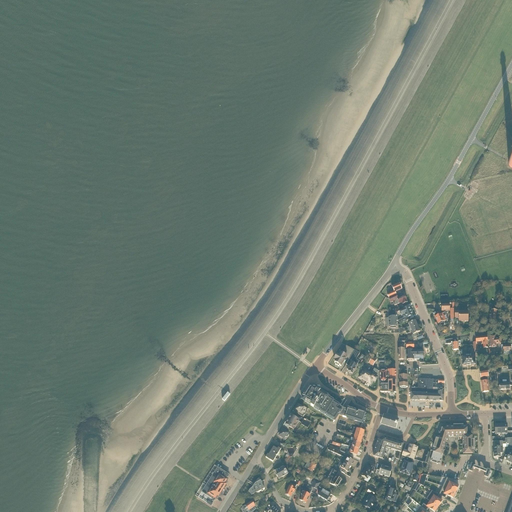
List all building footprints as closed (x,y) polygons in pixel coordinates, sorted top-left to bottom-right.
[(395,292),(402,289),(399,283),(390,288),(391,290),(393,289),(394,292),(387,294),(389,298),(396,295),(395,292)] [(405,296),(398,299),(396,295),(389,298),(391,302),(393,302),(395,306),(399,304),(402,303),(403,305),(407,303),(406,301),(407,300),(405,296)] [(500,306),(497,306),(492,306),(491,315),(490,315),(490,321),(497,321),(497,313),(498,313),(500,313),(500,306)] [(409,307),(403,310),(402,307),(399,308),(400,311),(399,311),(400,312),(402,315),(405,314),(406,317),(407,318),(409,317),(413,315),(409,307)] [(468,311),(459,311),(459,308),(455,308),(455,318),(459,318),(459,321),(468,321),(468,311)] [(442,322),(448,319),(445,312),(435,317),(438,324),(440,323),(440,324),(442,323),(442,322)] [(395,328),(395,326),(396,326),(396,323),(398,323),(397,314),(396,314),(388,315),(389,327),(390,327),(390,328),(395,328)] [(405,331),(417,326),(415,321),(409,323),(410,326),(407,328),(407,327),(404,329),(398,328),(399,334),(405,331)] [(417,326),(405,331),(407,334),(412,332),(413,335),(420,332),(417,326)] [(488,336),(487,336),(487,340),(489,340),(489,347),(490,347),(497,347),(496,344),(501,344),(500,338),(496,338),(496,335),(488,336)] [(476,342),(473,343),(474,350),(478,350),(478,347),(477,347),(476,344),(483,344),(483,346),(483,348),(488,348),(487,345),(487,340),(487,336),(476,337),(476,342)] [(458,350),(457,339),(450,340),(445,341),(446,344),(450,343),(452,342),(453,350),(458,350)] [(423,350),(422,346),(422,343),(417,343),(417,347),(418,347),(418,350),(406,350),(407,360),(414,360),(414,356),(423,356),(423,350)] [(352,354),(354,351),(346,346),(341,354),(340,353),(339,355),(337,355),(334,360),(335,361),(335,362),(336,363),(335,364),(339,367),(339,365),(341,366),(345,360),(346,358),(349,359),(352,354)] [(354,359),(356,356),(352,354),(349,359),(346,364),(349,366),(347,369),(349,370),(348,371),(352,373),(357,364),(354,363),(356,360),(354,359)] [(378,374),(378,370),(374,369),(372,373),(371,374),(367,382),(370,384),(373,380),(375,382),(377,378),(372,375),(373,373),(374,373),(375,372),(378,374)] [(367,382),(371,374),(364,370),(359,377),(367,382)] [(388,393),(396,392),(396,371),(388,371),(388,382),(388,384),(388,393)] [(499,384),(499,385),(499,390),(510,390),(510,383),(510,379),(502,379),(499,379),(499,384)] [(488,381),(485,381),(485,380),(481,380),(483,392),(489,392),(488,381)] [(335,421),(338,415),(339,415),(341,416),(343,416),(343,417),(346,418),(355,421),(360,422),(361,423),(363,423),(366,412),(359,410),(358,409),(357,411),(347,407),(346,409),(344,409),(343,409),(342,408),(340,406),(339,405),(340,404),(335,401),(334,402),(334,401),(334,400),(329,397),(329,398),(329,397),(328,396),(329,395),(324,392),(323,393),(322,393),(323,392),(321,390),(317,388),(318,388),(313,385),(311,384),(310,386),(309,385),(308,386),(301,396),(302,398),(301,399),(310,406),(311,405),(335,421)] [(429,390),(430,386),(418,385),(418,388),(416,388),(416,390),(411,390),(411,400),(419,401),(419,400),(426,400),(426,401),(427,401),(427,400),(426,400),(427,400),(429,400),(429,401),(428,401),(429,401),(438,401),(438,396),(437,396),(437,395),(433,395),(433,390),(429,390)] [(443,401),(444,389),(438,389),(438,390),(433,390),(433,395),(437,395),(437,396),(438,396),(438,401),(443,401)] [(385,416),(385,415),(384,415),(384,416),(383,416),(384,416),(383,418),(383,419),(382,420),(382,421),(382,423),(381,423),(381,424),(382,424),(385,425),(388,426),(389,426),(391,427),(392,427),(395,428),(394,428),(395,428),(396,428),(396,427),(397,425),(397,424),(397,423),(398,422),(398,421),(398,420),(398,419),(397,419),(395,419),(395,418),(394,418),(391,418),(391,417),(388,417),(388,416),(385,416)] [(299,421),(292,417),(291,416),(286,425),(293,430),(299,421)] [(308,429),(311,424),(304,420),(301,425),(308,429)] [(458,437),(458,435),(458,425),(453,425),(454,427),(450,427),(450,437),(454,437),(454,435),(458,435),(458,437)] [(467,426),(463,427),(463,425),(458,425),(458,435),(463,435),(463,440),(467,436),(467,426)] [(449,437),(450,437),(450,427),(446,427),(446,428),(442,428),(441,432),(440,431),(439,435),(448,438),(449,437)] [(363,435),(364,431),(359,429),(358,429),(357,429),(354,428),(353,430),(353,431),(352,432),(351,431),(350,431),(349,433),(355,435),(362,437),(363,437),(364,435),(363,435)] [(287,434),(282,430),(279,436),(284,439),(285,436),(287,438),(289,435),(287,434)] [(361,441),(362,437),(355,435),(354,438),(352,438),(351,440),(351,441),(353,441),(361,444),(361,443),(362,441),(361,441)] [(447,442),(448,438),(439,435),(437,439),(436,438),(435,443),(444,446),(446,442),(447,442)] [(474,440),(473,440),(473,436),(467,436),(463,440),(464,440),(464,445),(474,445),(474,440)] [(377,444),(385,446),(388,438),(384,437),(378,440),(377,444)] [(390,449),(393,440),(388,438),(385,446),(385,447),(386,448),(390,449)] [(353,441),(351,441),(351,440),(349,446),(359,450),(361,444),(353,441)] [(396,451),(398,442),(393,440),(390,449),(396,451)] [(401,452),(404,443),(398,442),(396,451),(398,451),(401,452)] [(446,446),(444,446),(435,443),(433,447),(435,448),(433,451),(443,454),(444,450),(443,450),(444,446),(446,446)] [(384,454),(384,453),(385,452),(386,448),(385,447),(385,446),(377,444),(375,451),(384,454)] [(404,450),(402,456),(405,457),(413,459),(414,459),(418,448),(409,445),(407,451),(404,450)] [(473,449),(474,449),(474,445),(464,445),(463,445),(464,445),(464,449),(463,449),(463,453),(473,453),(473,449)] [(337,454),(338,451),(339,450),(330,446),(328,450),(337,454)] [(359,450),(349,446),(348,449),(351,450),(350,453),(357,455),(359,450)] [(280,451),(279,451),(274,447),(269,455),(268,454),(268,455),(266,457),(273,462),(280,451)] [(289,448),(288,449),(292,457),(293,457),(294,457),(299,449),(298,448),(289,448)] [(383,456),(384,454),(375,451),(373,456),(382,459),(383,456)] [(442,458),(443,454),(433,451),(430,461),(440,464),(441,461),(440,460),(441,457),(442,457),(442,458)] [(354,461),(348,457),(346,456),(343,462),(350,467),(354,461)] [(404,462),(400,472),(410,475),(414,463),(412,462),(413,459),(405,457),(405,458),(402,457),(401,461),(404,462)] [(312,462),(313,461),(309,460),(308,462),(306,461),(305,462),(307,463),(304,468),(307,470),(308,469),(312,472),(316,465),(312,462)] [(350,467),(343,462),(342,462),(340,466),(339,465),(337,469),(342,472),(344,474),(346,471),(347,472),(348,472),(350,469),(349,469),(350,467)] [(389,477),(392,469),(382,466),(380,471),(377,470),(376,473),(379,474),(389,477)] [(229,475),(220,469),(218,467),(202,492),(215,500),(228,480),(227,479),(229,475)] [(279,479),(288,474),(284,467),(275,472),(279,479)] [(337,469),(334,467),(326,481),(326,482),(326,483),(327,484),(328,484),(329,484),(330,484),(336,488),(337,488),(338,487),(339,487),(340,487),(340,486),(341,486),(341,485),(340,485),(340,484),(342,481),(341,480),(338,478),(340,475),(342,472),(337,469)] [(369,476),(372,471),(371,471),(366,468),(362,476),(366,478),(365,480),(368,482),(371,478),(369,476)] [(443,486),(456,492),(459,486),(453,484),(454,479),(447,478),(443,486)] [(251,489),(250,492),(251,495),(256,492),(257,493),(257,494),(261,492),(262,492),(263,492),(264,491),(263,490),(265,490),(263,487),(262,485),(261,482),(260,482),(256,485),(255,484),(254,485),(253,487),(251,489)] [(295,489),(296,486),(291,484),(290,487),(286,494),(290,497),(293,492),(294,492),(295,489)] [(302,495),(300,500),(303,502),(305,503),(306,503),(311,492),(312,490),(306,488),(307,485),(304,484),(301,489),(303,489),(302,491),(302,492),(301,495),(302,495)] [(324,490),(326,488),(321,485),(320,488),(322,489),(318,496),(327,501),(331,494),(324,490)] [(443,486),(439,495),(445,498),(446,495),(453,498),(456,492),(443,486)] [(392,488),(389,487),(386,497),(385,499),(391,501),(392,501),(396,502),(399,496),(396,495),(397,493),(395,492),(396,489),(394,489),(394,488),(393,488),(392,488)] [(367,498),(362,505),(370,510),(372,507),(375,509),(377,505),(374,503),(376,499),(374,498),(375,495),(374,494),(375,492),(374,491),(375,491),(371,489),(370,489),(368,492),(369,493),(368,494),(366,498),(367,498)] [(438,507),(442,501),(437,498),(439,495),(432,491),(427,499),(430,501),(438,507)] [(252,501),(243,507),(244,509),(247,507),(248,509),(249,510),(249,511),(250,511),(251,511),(256,509),(254,507),(255,506),(252,501)] [(434,511),(438,507),(430,501),(427,506),(423,504),(421,507),(427,511),(429,508),(434,511)]
